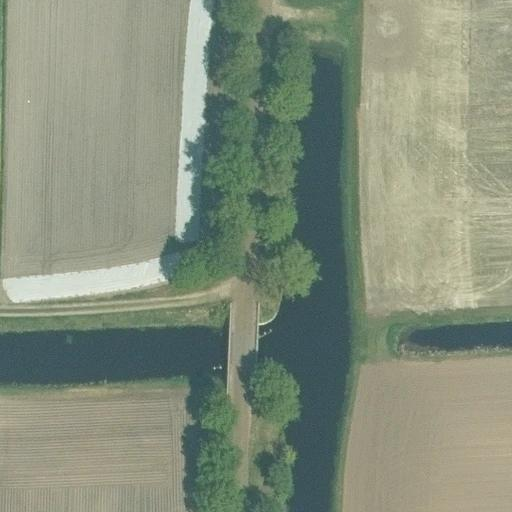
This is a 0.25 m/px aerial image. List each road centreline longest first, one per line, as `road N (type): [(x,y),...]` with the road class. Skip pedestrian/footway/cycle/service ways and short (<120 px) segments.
road 1 (unclassified): [(237,511),(262,0)]
road 2 (track): [(244,292),(199,303),(0,312)]
